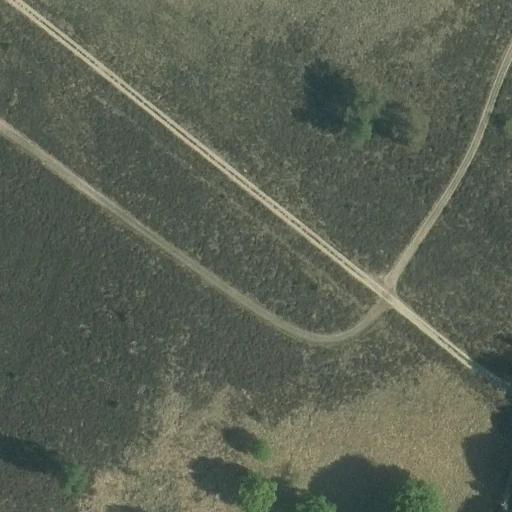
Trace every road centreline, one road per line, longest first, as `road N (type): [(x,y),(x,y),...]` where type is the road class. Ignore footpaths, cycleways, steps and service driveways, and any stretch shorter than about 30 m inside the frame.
road 1 (unknown): [(0,125),(230,292),(298,334),(345,341),(361,331),(461,172),(511,45)]
road 2 (track): [(13,0),(511,388)]
